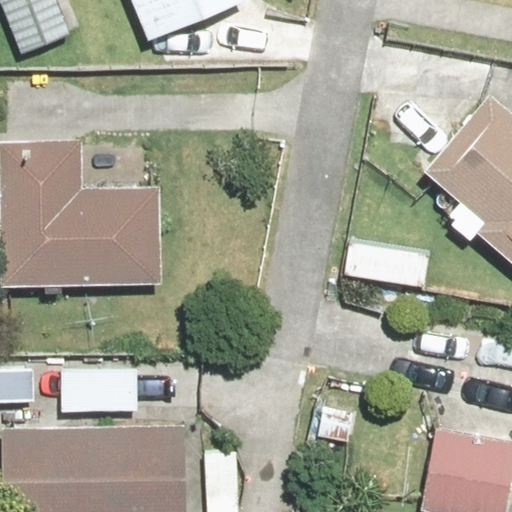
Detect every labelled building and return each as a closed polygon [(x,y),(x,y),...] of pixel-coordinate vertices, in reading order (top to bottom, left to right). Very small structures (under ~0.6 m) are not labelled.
[(66,0),(6,0),(30,56),(81,35),(66,0)] [(235,0),(131,0),(146,37),(235,0)] [(9,84),(0,84),(0,138),(9,139),(9,84)] [(511,111),(489,92),(424,169),(511,242),(511,111)] [(81,139),(0,140),(0,241),(1,281),(164,278),(162,183),(82,185),(81,139)] [(147,372),(68,369),(66,412),(145,416),(147,372)] [(189,511),(185,422),(1,430),(5,511),(189,511)] [(511,511),(511,437),(439,428),(428,511),(511,511)] [(242,511),(243,447),(207,447),(206,511),(242,511)]
